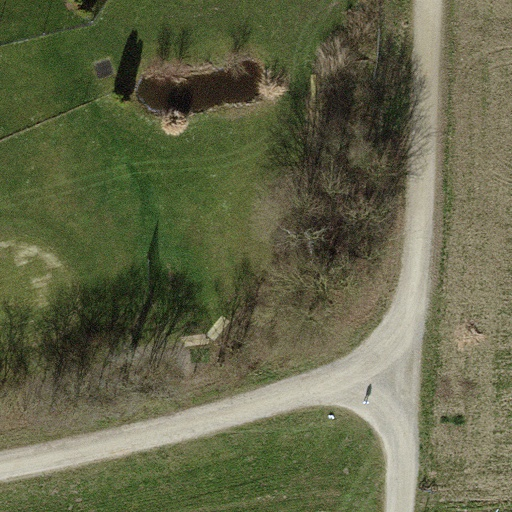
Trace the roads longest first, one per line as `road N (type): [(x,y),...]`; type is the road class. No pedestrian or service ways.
road 1 (track): [(0,466),(158,434),(317,387),(409,378)]
road 2 (track): [(428,0),(409,378)]
road 3 (track): [(409,378),(399,511)]
